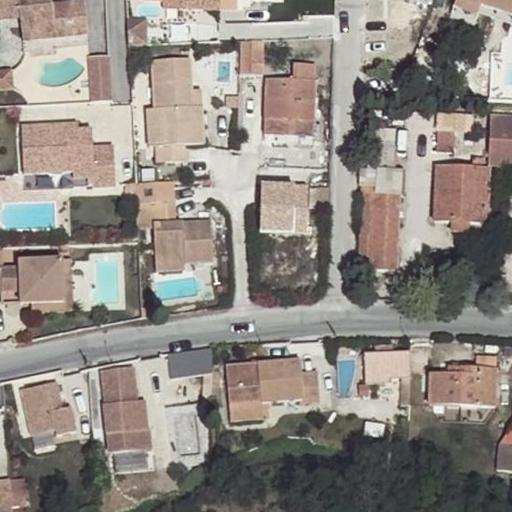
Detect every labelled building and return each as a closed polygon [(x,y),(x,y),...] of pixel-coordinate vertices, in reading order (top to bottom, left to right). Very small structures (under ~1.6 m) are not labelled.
[(50,0),(0,0),(0,14),(34,11),(37,43),(87,38),(83,5),(51,8),(50,0)] [(140,0),(141,3),(160,2),(201,4),(202,11),(218,12),(218,0),(140,0)] [(218,0),(218,12),(236,12),(235,0),(239,0),(275,1),(274,0),(218,0)] [(511,0),(462,0),(462,1),(491,10),(511,16),(511,0)] [(491,10),(462,1),(458,14),(488,23),(491,10)] [(201,4),(160,2),(161,10),(202,11),(201,4)] [(34,11),(0,14),(0,22),(19,21),(22,44),(37,43),(34,11)] [(132,19),(132,43),(150,43),(150,19),(132,19)] [(264,40),(241,41),(240,75),(263,75),(264,40)] [(91,104),(112,104),(110,57),(89,59),(91,104)] [(153,63),(155,111),(165,110),(168,149),(157,149),(158,165),(187,163),(185,147),(205,147),(203,110),(193,110),(192,93),(191,60),(153,63)] [(293,78),(267,77),(265,134),(313,135),(316,62),(294,62),(293,78)] [(0,91),(13,90),(12,73),(0,73),(0,91)] [(202,93),(192,93),(193,110),(203,110),(202,93)] [(165,110),(155,111),(147,111),(149,150),(157,149),(168,149),(165,110)] [(511,120),(489,120),(487,169),(511,169),(511,120)] [(64,132),(64,125),(19,127),(22,175),(71,172),(71,179),(93,179),(93,189),(116,187),(113,146),(91,148),(91,130),(78,131),(64,132)] [(453,130),(436,129),(435,152),(453,153),(453,130)] [(434,225),(485,226),(487,173),(482,173),(482,163),(471,163),(471,172),(436,171),(434,225)] [(173,182),(136,185),(137,206),(175,204),(173,182)] [(375,187),(363,186),(359,269),(395,271),(398,195),(374,193),(375,187)] [(308,189),(261,187),(260,233),(306,234),(308,189)] [(175,204),(137,206),(139,227),(154,227),(154,226),(176,225),(175,204)] [(176,225),(154,226),(154,227),(156,266),(186,265),(214,263),(212,222),(176,225)] [(3,268),(1,248),(0,248),(0,295),(15,294),(16,300),(24,300),(24,307),(64,306),(62,260),(19,261),(19,267),(3,268)] [(72,260),(62,260),(64,306),(24,307),(25,318),(75,315),(72,260)] [(186,265),(156,266),(156,274),(187,272),(186,265)] [(371,380),(416,380),(416,350),(371,350),(371,380)] [(314,404),(312,378),(295,378),(294,364),(219,370),(223,410),(314,404)] [(106,455),(149,451),(147,430),(145,431),(142,401),(136,402),(132,369),(98,372),(102,405),(101,405),(106,455)] [(427,407),(492,407),(493,370),(462,369),(462,376),(428,375),(427,407)] [(52,435),(72,430),(66,408),(59,410),(52,384),(18,392),(29,435),(50,430),(52,435)] [(381,444),(382,426),(318,421),(316,440),(381,444)] [(511,446),(494,444),(491,472),(511,473),(511,446)] [(0,511),(10,511),(8,481),(0,482),(0,511)]
